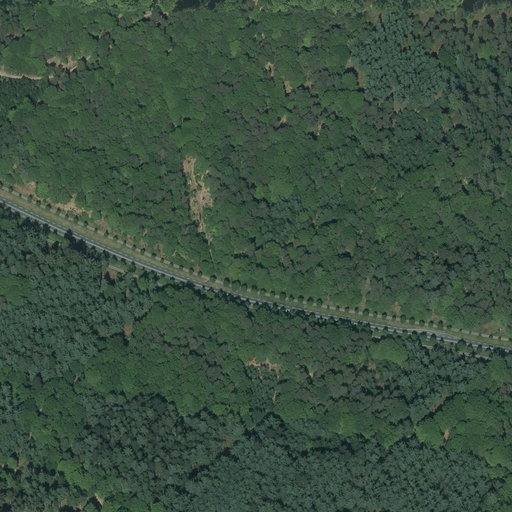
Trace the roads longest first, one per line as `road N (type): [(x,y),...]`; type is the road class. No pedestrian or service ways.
road 1 (primary): [(511,352),(235,297),(0,201)]
road 2 (track): [(511,359),(327,511)]
road 3 (track): [(29,418),(206,278)]
road 4 (track): [(106,511),(29,418)]
